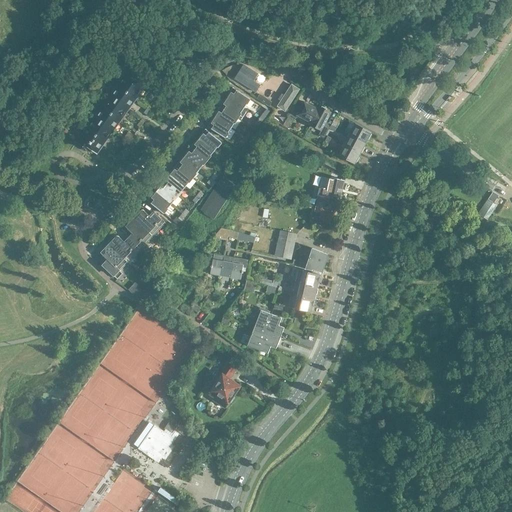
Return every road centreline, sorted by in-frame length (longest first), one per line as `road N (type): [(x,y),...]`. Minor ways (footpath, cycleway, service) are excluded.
road 1 (tertiary): [(228,511),(254,452),(324,355),(387,163)]
road 2 (residential): [(398,145),(262,57),(231,59),(178,106)]
road 3 (residential): [(211,334),(171,306),(117,287),(82,252),(84,230)]
road 4 (unclassified): [(387,163),(511,263)]
road 5 (tertiary): [(410,127),(436,106),(511,8)]
road 6 (tertiary): [(493,0),(410,127)]
